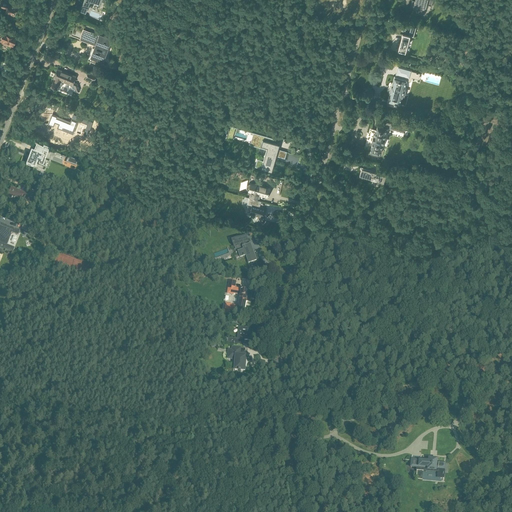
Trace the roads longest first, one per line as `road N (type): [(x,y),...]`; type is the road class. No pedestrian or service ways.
road 1 (unclassified): [(299,511),(280,382),(283,333),(372,0)]
road 2 (tertiary): [(0,139),(54,0)]
